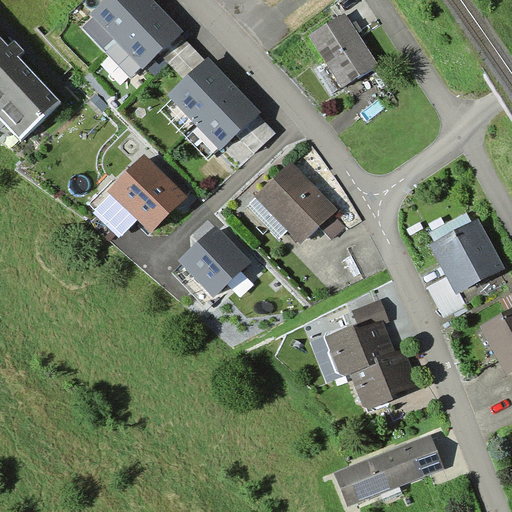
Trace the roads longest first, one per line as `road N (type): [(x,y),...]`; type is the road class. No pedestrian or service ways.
road 1 (residential): [(369,204),(422,314),(497,511)]
road 2 (residential): [(199,0),(324,136),(369,204)]
road 3 (residential): [(464,131),(373,0)]
